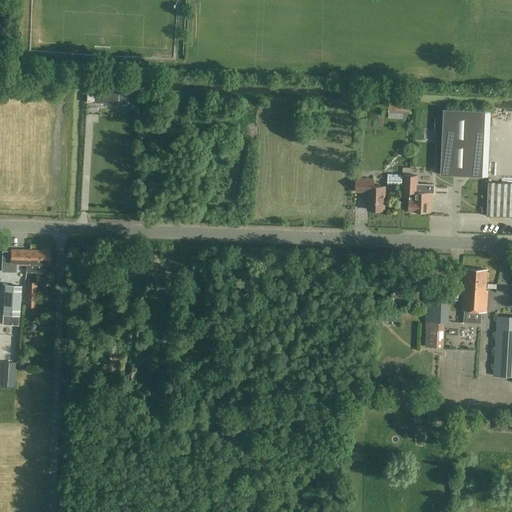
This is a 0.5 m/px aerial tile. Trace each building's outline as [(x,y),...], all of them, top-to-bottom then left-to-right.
[(129,92),(113,92),(113,102),(129,102),(129,92)] [(111,102),(111,94),(95,93),(95,102),(111,102)] [(389,105),(388,112),(388,117),(403,118),(403,113),(411,114),(411,106),(389,105)] [(443,108),(440,174),(482,176),(485,110),(443,108)] [(316,124),(308,124),(307,136),(316,136),(316,124)] [(387,185),(396,185),(402,185),(402,174),(388,174),(387,185)] [(434,183),(417,182),(418,175),(404,175),(404,192),(410,192),(409,211),(430,212),(431,192),(434,192),(434,183)] [(356,191),(368,191),(368,209),(384,210),(385,186),(373,186),(374,179),(357,178),(356,191)] [(511,215),(511,183),(488,182),(487,215),(511,215)] [(16,271),(16,264),(26,264),(27,249),(10,249),(10,251),(2,251),(2,271),(16,271)] [(27,249),(26,264),(26,272),(51,272),(51,260),(49,260),(50,250),(27,249)] [(464,284),(462,310),(486,312),(488,291),(486,291),(488,269),(465,268),(464,280),(465,280),(465,284),(464,284)] [(37,282),(25,281),(24,307),(36,307),(37,282)] [(21,286),(5,285),(3,313),(20,314),(21,286)] [(426,329),(426,335),(426,346),(444,346),(444,322),(446,322),(447,285),(426,285),(425,329),(426,329)] [(511,316),(497,316),(494,376),(511,376),(511,316)] [(399,369),(395,362),(380,369),(384,377),(399,369)] [(403,394),(403,402),(421,402),(421,394),(403,394)] [(154,396),(154,404),(165,405),(166,397),(154,396)] [(497,419),(497,429),(505,430),(505,428),(506,428),(506,420),(497,419)] [(366,429),(354,430),(354,438),(367,438),(366,429)] [(444,461),(453,461),(453,449),(438,449),(438,458),(444,458),(444,461)] [(482,467),(484,457),(474,455),(472,466),(482,467)] [(436,481),(451,480),(450,469),(436,469),(436,481)] [(470,478),(470,487),(485,487),(485,479),(470,478)]
